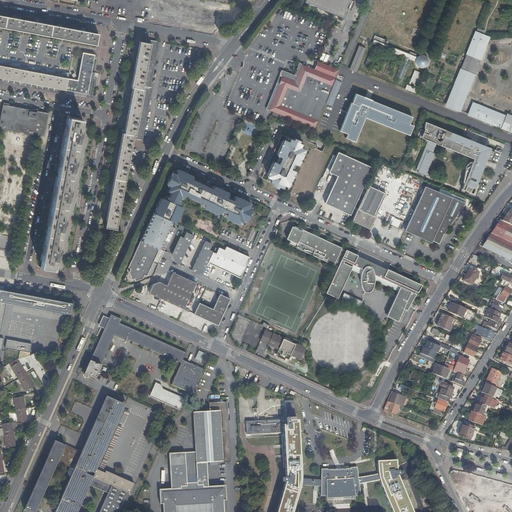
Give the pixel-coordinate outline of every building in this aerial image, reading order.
[(152,0),(149,20),(214,31),(218,6),(184,0),(152,0)] [(348,0),(305,0),(306,0),(342,15),(348,0)] [(99,29),(0,10),(0,26),(95,43),(99,29)] [(487,36),(476,31),(447,104),(457,108),(487,36)] [(365,64),(369,66),(377,47),(376,46),(376,44),(384,48),(384,49),(386,51),(387,49),(395,52),(394,54),(397,55),(398,53),(406,57),(406,59),(403,57),(396,77),(403,80),(411,61),(408,59),(409,58),(416,60),(417,56),(385,42),(385,41),(387,42),(388,40),(386,39),(375,34),(373,38),(374,38),(372,43),(374,43),(373,46),(372,45),(365,64)] [(123,132),(105,225),(116,227),(133,137),(142,139),(152,87),(150,86),(158,43),(140,40),(131,86),(133,86),(128,110),(124,132),(123,132)] [(366,47),(361,45),(352,68),(357,70),(366,47)] [(95,59),(98,59),(99,55),(84,52),(79,80),(69,78),(70,75),(69,75),(66,90),(88,94),(95,59)] [(66,92),(65,95),(91,100),(91,96),(98,59),(95,59),(88,94),(66,90),(66,92)] [(334,78),(338,68),(318,60),(314,68),(301,63),(294,79),(281,74),(267,108),(278,112),(313,128),(320,111),(334,78)] [(0,83),(1,83),(2,80),(66,92),(66,90),(69,75),(0,62),(0,83)] [(294,79),(301,63),(298,62),(293,73),(281,68),(277,77),(265,107),(267,108),(281,74),(294,79)] [(424,71),(416,67),(410,82),(418,85),(424,71)] [(0,83),(0,85),(3,86),(3,84),(52,93),(65,95),(66,92),(2,80),(1,83),(0,83)] [(417,87),(407,83),(406,88),(415,92),(417,87)] [(333,105),(340,87),(335,85),(328,103),(333,105)] [(366,116),(410,134),(414,125),(410,123),(413,116),(373,99),(373,101),(364,97),(365,95),(357,92),(353,101),(352,101),(341,129),(348,132),(346,136),(356,140),(366,116)] [(511,117),(473,102),(469,113),(511,130),(511,117)] [(46,136),(50,113),(5,104),(0,128),(46,136)] [(42,266),(55,269),(84,119),(70,116),(42,266)] [(462,135),(426,121),(426,127),(427,128),(427,130),(424,129),(420,137),(429,141),(418,168),(421,169),(420,172),(428,175),(437,153),(434,152),(438,143),(432,141),(433,138),(445,142),(444,145),(465,153),(466,151),(477,155),(474,163),(464,188),(473,192),(479,176),(480,176),(485,164),(484,164),(485,159),(492,161),(495,155),(497,149),(487,145),(485,150),(477,147),(479,142),(462,135)] [(302,146),(303,142),(291,136),(289,140),(286,138),(284,139),(279,150),(279,154),(282,155),(279,161),(276,160),(273,162),(268,173),(268,175),(272,177),(271,180),(283,186),(284,183),(287,184),(290,184),(296,171),(295,169),(292,167),(295,161),(298,163),(300,162),(306,150),(305,147),(302,146)] [(356,200),(371,166),(338,151),(329,171),(337,175),(325,202),(350,213),(356,200)] [(172,221),(173,221),(174,220),(176,221),(181,209),(180,207),(177,205),(179,202),(177,201),(179,197),(184,196),(185,194),(188,195),(188,197),(190,197),(190,198),(198,202),(198,201),(199,202),(201,202),(204,203),(202,207),(203,208),(216,214),(218,213),(220,210),(226,213),(224,216),(225,219),(238,225),(240,224),(242,220),(245,222),(250,210),(247,208),(248,206),(247,202),(236,197),(232,200),(232,201),(225,198),(226,196),(226,192),(214,187),(211,188),(210,191),(207,189),(207,187),(194,181),(193,183),(190,181),(192,178),(191,176),(179,170),(176,171),(169,186),(160,206),(157,205),(154,212),(172,221)] [(352,220),(369,228),(385,192),(368,184),(352,220)] [(420,232),(439,189),(426,184),(419,199),(406,228),(417,233),(417,232),(420,232)] [(466,201),(439,189),(420,232),(433,239),(440,242),(444,233),(446,230),(466,201)] [(502,221),(511,225),(511,208),(502,221)] [(144,233),(128,266),(130,267),(129,270),(131,277),(133,276),(134,279),(142,276),(143,274),(146,275),(159,248),(172,221),(154,212),(144,233)] [(393,217),(390,224),(397,227),(400,220),(393,217)] [(511,260),(511,225),(502,221),(500,220),(498,222),(495,227),(490,235),(482,246),(488,249),(503,256),(511,260)] [(289,239),(287,243),(294,246),(316,256),(333,264),(333,263),(338,265),(333,275),(326,290),(337,295),(340,289),(345,277),(351,263),(362,268),(361,271),(360,274),(360,277),(360,280),(360,282),(361,286),(362,288),(364,290),(366,292),(368,291),(370,290),(372,288),(373,286),(374,284),(375,281),(375,277),(375,274),(379,276),(401,286),(396,297),(388,314),(399,319),(404,307),(408,309),(416,291),(414,291),(418,281),(402,274),(388,268),(387,269),(372,263),(357,256),(356,256),(357,254),(345,248),(344,250),(340,248),(341,246),(324,239),(309,232),(293,225),(293,226),(291,226),(286,238),(289,239)] [(174,261),(179,263),(192,234),(186,231),(183,236),(180,235),(171,254),(174,261)] [(191,269),(202,274),(207,262),(212,251),(213,249),(210,248),(212,243),(205,239),(191,269)] [(207,262),(240,277),(249,256),(226,245),(224,249),(218,247),(215,253),(212,251),(207,262)] [(463,280),(464,280),(471,268),(470,268),(463,280)] [(471,268),(464,280),(477,287),(484,275),(471,268)] [(511,275),(511,278),(509,276),(493,269),(491,274),(502,280),(511,283),(511,275)] [(195,282),(173,271),(167,284),(159,281),(153,283),(149,292),(183,308),(195,282)] [(511,289),(511,288),(511,283),(502,280),(501,283),(506,286),(504,289),(497,300),(503,303),(511,289)] [(0,324),(4,303),(69,316),(72,302),(37,296),(3,289),(3,286),(0,285),(0,324)] [(493,298),(497,300),(504,289),(500,286),(493,298)] [(341,297),(356,304),(359,298),(344,291),(341,297)] [(230,298),(220,293),(213,308),(199,302),(194,313),(218,325),(230,298)] [(461,297),(454,293),(452,299),(459,302),(461,297)] [(492,299),(489,307),(490,308),(501,313),(502,309),(502,308),(502,307),(499,305),(500,303),(492,299)] [(466,308),(453,302),(448,311),(462,318),(466,308)] [(501,313),(490,308),(485,317),(490,319),(491,320),(499,323),(501,319),(499,317),(501,313)] [(439,319),(452,325),(455,318),(442,313),(439,319)] [(186,353),(164,343),(120,323),(122,319),(112,314),(110,318),(105,329),(91,361),(90,361),(86,370),(84,374),(96,379),(98,374),(102,366),(101,365),(115,336),(126,341),(127,339),(159,353),(181,363),(172,385),(193,394),(204,369),(183,360),(186,353)] [(105,329),(110,318),(104,316),(100,326),(105,329)] [(449,331),(452,325),(439,319),(437,325),(449,331)] [(496,330),(499,323),(491,320),(490,323),(492,323),(490,327),(496,330)] [(486,330),(486,329),(482,327),(479,326),(478,329),(484,332),(482,336),(491,340),(492,337),(490,336),(492,332),(486,330)] [(441,331),(433,328),(431,333),(439,336),(441,331)] [(257,340),(266,344),(271,334),(262,329),(257,340)] [(271,334),(266,344),(275,348),(273,354),(276,355),(275,357),(281,359),(282,358),(284,359),(287,354),(297,358),(302,347),(271,334)] [(482,338),(473,334),(468,343),(478,348),(482,338)] [(420,353),(419,356),(434,363),(436,359),(434,358),(436,352),(438,352),(440,346),(444,347),(445,344),(429,337),(427,340),(428,340),(426,347),(424,346),(421,353),(420,353)] [(31,352),(32,343),(7,339),(6,348),(31,352)] [(478,348),(468,343),(464,353),(473,357),(478,348)] [(511,356),(503,352),(500,359),(510,364),(511,359),(511,356)] [(455,372),(462,375),(464,371),(465,371),(470,360),(460,356),(454,371),(455,372)] [(12,367),(19,378),(22,383),(27,390),(35,385),(19,361),(12,367)] [(433,373),(437,375),(445,378),(449,369),(444,367),(437,364),(433,373)] [(423,373),(414,368),(409,379),(418,384),(423,373)] [(493,369),(486,383),(490,385),(495,387),(497,382),(495,381),(497,377),(499,378),(502,373),(493,369)] [(461,380),(464,375),(462,375),(455,372),(455,374),(457,375),(454,382),(463,386),(465,382),(461,380)] [(181,409),(185,399),(163,389),(162,385),(156,383),(151,396),(181,409)] [(437,393),(435,397),(448,402),(454,387),(452,386),(445,383),(444,383),(440,394),(437,393)] [(492,397),(497,388),(495,387),(490,385),(486,383),(482,392),(492,397)] [(394,392),(390,402),(399,405),(403,407),(406,397),(394,392)] [(482,398),(480,403),(487,406),(493,408),(494,404),(496,405),(498,401),(485,396),(484,398),(482,398)] [(28,419),(24,397),(15,398),(18,421),(28,419)] [(63,449),(65,445),(55,440),(50,453),(24,509),(31,511),(35,511),(57,462),(73,469),(54,511),(76,511),(89,485),(107,493),(98,511),(120,511),(134,483),(105,471),(105,472),(102,471),(97,469),(123,409),(126,403),(122,402),(121,403),(111,399),(109,403),(105,401),(81,452),(79,457),(63,449)] [(435,407),(435,408),(442,411),(443,411),(444,411),(448,403),(438,399),(436,403),(433,402),(431,406),(435,407)] [(246,420),(247,425),(247,434),(263,433),(284,432),(284,444),(284,445),(285,456),(286,467),(286,477),(284,476),(284,481),(285,481),(285,483),(279,502),(276,511),(292,511),(300,487),(301,484),(321,485),(321,495),(327,496),(327,497),(339,497),(346,497),(355,496),(355,494),(361,493),(359,483),(369,482),(375,481),(380,480),(383,487),(386,495),(392,511),(413,511),(408,497),(400,479),(399,475),(400,474),(399,470),(397,470),(397,464),(397,460),(378,461),(378,468),(379,473),(374,474),(370,475),(358,477),(357,467),(351,467),(343,468),(332,469),(322,468),(322,479),(311,478),(301,477),(301,472),(300,449),(298,419),(295,419),(294,400),(285,400),(286,418),(246,420)] [(388,401),(387,404),(388,405),(391,406),(389,411),(396,414),(399,405),(390,402),(388,401)] [(210,403),(210,406),(210,408),(209,408),(209,411),(194,412),(196,453),(191,453),(191,452),(185,453),(185,454),(171,455),(172,469),(170,469),(171,488),(160,489),(160,503),(163,503),(163,511),(223,511),(223,500),(226,499),(225,485),(208,486),(207,474),(197,474),(197,463),(207,462),(223,461),(223,463),(232,463),(228,415),(227,402),(210,403)] [(480,403),(477,402),(473,411),(483,415),(487,406),(480,403)] [(97,469),(102,471),(121,427),(118,426),(123,414),(127,415),(129,411),(123,409),(97,469)] [(473,411),(472,411),(468,420),(479,424),(481,421),(483,415),(473,411)] [(16,446),(12,422),(3,424),(7,447),(16,446)] [(475,427),(463,423),(459,436),(470,439),(475,427)] [(506,448),(505,450),(507,450),(511,451),(511,449),(511,436),(510,435),(501,432),(500,436),(508,439),(509,437),(511,437),(511,440),(507,448),(506,448)] [(81,452),(65,445),(63,449),(79,457),(81,452)] [(185,454),(185,453),(169,453),(170,469),(172,469),(171,455),(185,454)] [(207,474),(207,462),(197,463),(197,474),(207,474)] [(459,495),(511,507),(511,492),(462,481),(459,495)]
